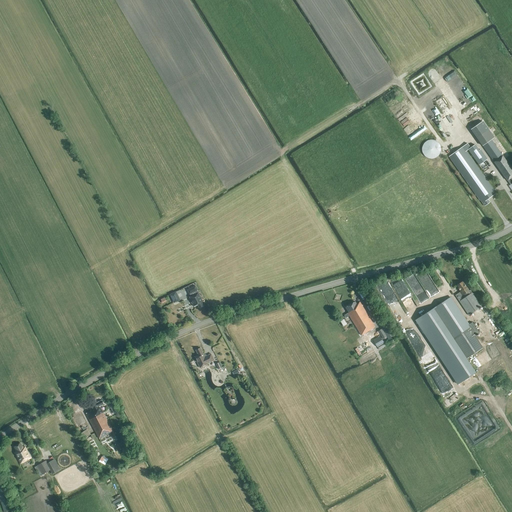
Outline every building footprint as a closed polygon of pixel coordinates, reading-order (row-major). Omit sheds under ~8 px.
[(466,85),(464,82),(456,88),(458,91),(466,85)] [(489,129),(483,121),(471,129),(477,137),(489,129)] [(431,159),(432,159),(433,158),(435,158),(436,157),(437,157),(438,156),(438,155),(439,154),(440,154),(440,153),(440,151),(441,150),(441,149),(441,148),(440,147),(440,145),(439,144),(439,143),(438,142),(437,141),(435,141),(434,140),(433,140),(432,140),(431,140),(430,140),(429,140),(428,140),(427,141),(426,141),(425,142),(424,143),(423,144),(422,145),(422,147),(422,148),(422,149),(422,150),(422,152),(422,153),(423,154),(423,155),(424,155),(425,156),(426,157),(427,158),(428,158),(429,158),(431,159)] [(511,168),(491,140),(483,146),(505,177),(510,185),(511,183),(511,168)] [(479,201),(480,200),(485,206),(490,203),(488,199),(495,194),(493,191),(494,190),(467,151),(468,150),(468,149),(470,148),(467,143),(448,157),(479,201)] [(479,150),(475,144),(470,148),(468,149),(468,150),(484,172),(489,168),(484,161),(487,159),(481,149),(479,150)] [(402,277),(392,282),(400,297),(409,292),(402,277)] [(469,291),(463,281),(456,286),(460,292),(455,295),(468,316),(481,307),(470,290),(469,291)] [(189,297),(193,304),(195,308),(198,307),(199,308),(203,306),(201,302),(203,302),(198,293),(197,290),(195,286),(187,290),(190,296),(189,297)] [(174,303),(180,300),(176,291),(169,295),(174,303)] [(473,373),(464,360),(483,348),(475,336),(480,333),(472,322),(468,325),(450,298),(419,319),(446,360),(460,382),(473,373)] [(356,304),(355,302),(345,307),(349,313),(348,313),(344,315),(346,318),(349,316),(361,336),(375,327),(360,302),(356,304)] [(500,328),(494,320),(488,324),(493,333),(500,328)] [(382,329),(387,336),(389,340),(395,337),(387,325),(382,328),(382,329)] [(383,339),(387,336),(382,329),(378,331),(383,339)] [(377,347),(384,343),(380,336),(373,340),(377,347)] [(204,355),(200,348),(195,350),(198,355),(194,357),(200,369),(209,364),(208,364),(215,361),(211,353),(206,356),(206,355),(204,355)] [(431,377),(431,381),(432,385),(434,388),(437,390),(441,391),(445,390),(448,388),(451,385),(452,382),(452,378),(450,374),(447,372),(444,370),(440,370),(436,371),(433,374),(431,377)] [(104,404),(102,400),(97,403),(96,401),(90,404),(93,410),(86,414),(99,439),(113,432),(100,406),(104,404)] [(24,449),(21,443),(14,447),(17,453),(15,454),(21,463),(31,458),(25,448),(24,449)] [(52,474),(60,470),(54,459),(47,463),(46,461),(37,465),(37,466),(34,467),(39,476),(42,474),(50,470),(52,474)]
